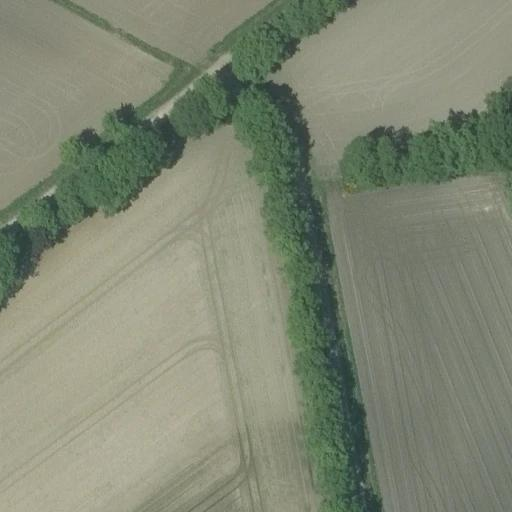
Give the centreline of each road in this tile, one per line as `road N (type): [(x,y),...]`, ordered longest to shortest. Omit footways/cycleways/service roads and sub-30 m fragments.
road 1 (track): [(211,85),(247,91),(277,116),(361,511)]
road 2 (track): [(0,237),(211,85)]
road 3 (track): [(211,85),(319,0)]
